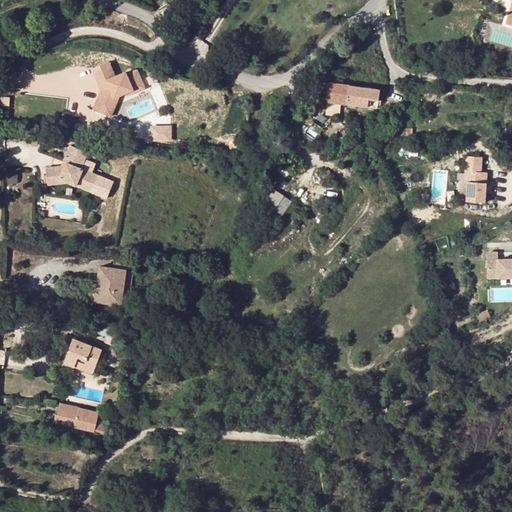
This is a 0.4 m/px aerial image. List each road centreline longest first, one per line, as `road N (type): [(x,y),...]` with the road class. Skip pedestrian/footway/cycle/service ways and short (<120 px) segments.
road 1 (residential): [(0,497),(66,510),(92,471),(136,437),(294,447),(470,377)]
road 2 (unclassified): [(376,0),(292,76),(268,84),(181,56)]
road 3 (residential): [(181,56),(140,54),(91,36),(58,40),(0,67)]
